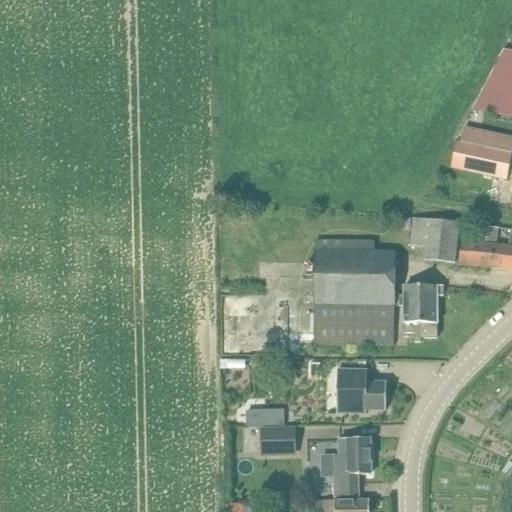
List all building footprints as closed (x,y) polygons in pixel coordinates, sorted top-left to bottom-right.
[(511,54),(503,53),(473,110),(511,117),(511,54)] [(511,140),(464,129),(461,143),(474,146),(511,153),(511,140)] [(511,165),(511,157),(457,145),(451,168),(508,181),(511,165)] [(456,264),(460,224),(413,220),(410,247),(424,249),(423,261),(456,264)] [(495,247),(497,229),(488,228),(487,233),(473,231),(471,243),(461,241),(458,266),(493,270),(495,247)] [(511,230),(510,231),(508,248),(495,247),(493,270),(511,271),(511,230)] [(404,298),(395,298),(395,256),(373,256),(374,245),(314,245),(314,347),(394,348),(394,309),(403,309),(403,337),(414,337),(414,343),(420,344),(420,340),(437,340),(437,289),(404,288),(404,298)] [(366,370),(337,370),(337,414),(367,414),(367,410),(387,410),(386,382),(366,382),(366,370)] [(283,412),(264,412),(265,427),(283,427),(283,412)] [(297,427),(262,427),(262,456),(278,456),(297,455),(297,444),(297,427)] [(370,476),(369,440),(338,441),(338,459),(334,459),(322,458),(322,477),(334,477),(335,497),(357,496),(357,476),(370,476)] [(242,462),(242,450),(228,450),(228,462),(242,462)] [(305,511),(368,511),(369,502),(349,502),(335,503),(335,502),(323,502),(305,503),(305,511)]
